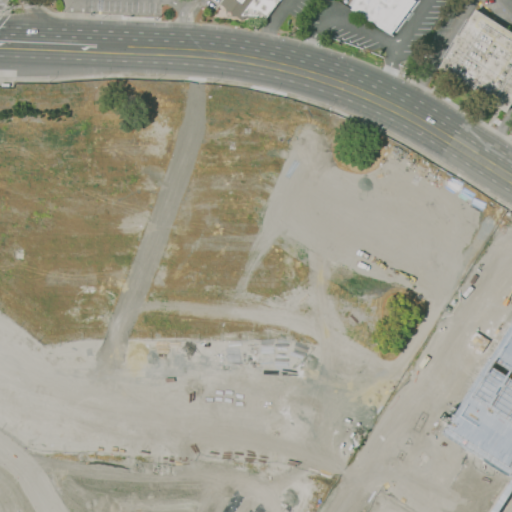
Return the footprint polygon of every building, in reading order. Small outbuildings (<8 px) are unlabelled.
[(242,20),(236,16),(231,16),(231,12),(226,12),(224,8),(219,3),(221,0),(278,0),(266,18),(245,16),(242,20)] [(350,9),(355,0),(413,0),(415,1),(390,35),(350,9)] [(511,101),(505,112),(497,107),(498,105),(438,66),(454,42),(452,41),(456,34),(458,35),(475,9),(511,32),(511,101)] [(438,430),(511,313),(511,471),(510,475),(438,430)] [(459,454),(438,488),(455,498),(446,511),(478,511),(499,479),(459,454)]
